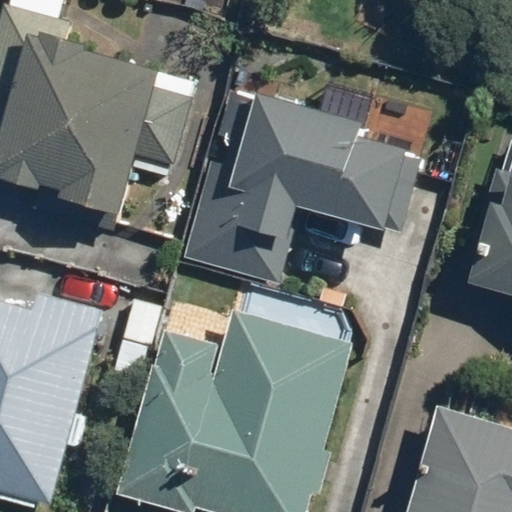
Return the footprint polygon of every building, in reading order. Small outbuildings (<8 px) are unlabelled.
[(78,24),(14,7),(0,62),(0,179),(39,189),(35,206),(121,228),(125,212),(131,214),(169,66),(96,47),(98,40),(75,34),(78,24)] [(217,160),(188,256),(283,285),(308,203),(392,228),(417,146),(369,131),(373,119),(260,86),(257,96),(237,90),(223,138),(235,142),(229,164),(217,160)] [(511,178),(506,197),(503,206),(479,279),(511,289),(511,178)] [(0,491),(53,506),(107,310),(41,293),(38,307),(0,296),(0,491)] [(168,326),(122,488),(208,511),(318,511),(368,337),(239,301),(227,343),(168,326)] [(511,511),(511,425),(441,406),(411,511),(511,511)]
